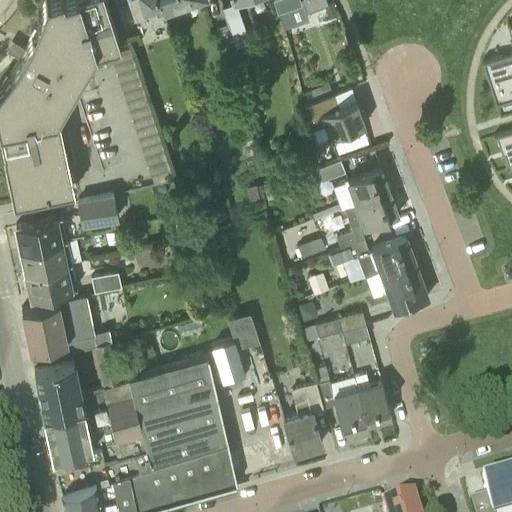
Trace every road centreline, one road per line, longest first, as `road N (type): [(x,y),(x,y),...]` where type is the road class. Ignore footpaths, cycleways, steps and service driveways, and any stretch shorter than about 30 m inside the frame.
road 1 (residential): [(462,302),(465,282),(400,94),(404,71)]
road 2 (residential): [(221,511),(425,453)]
road 3 (residential): [(42,511),(0,312)]
road 4 (residential): [(425,453),(396,338),(462,302)]
